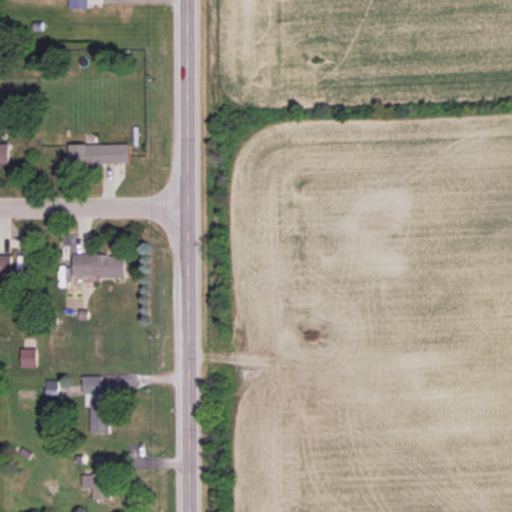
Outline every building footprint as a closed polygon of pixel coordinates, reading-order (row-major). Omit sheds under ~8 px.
[(69,0),(70,8),(89,8),(88,0),(69,0)] [(0,163),(11,163),(11,142),(0,142),(0,163)] [(129,143),(70,144),(71,165),(130,164),(129,143)] [(0,254),(0,275),(2,276),(12,276),(12,254),(0,254)] [(74,254),(73,276),(125,277),(126,255),(74,254)] [(91,433),(110,432),(110,399),(103,399),(103,375),(83,375),(83,393),(91,393),(91,433)] [(93,499),(114,499),(113,456),(94,456),(94,474),(82,474),(82,488),(93,487),(93,499)]
